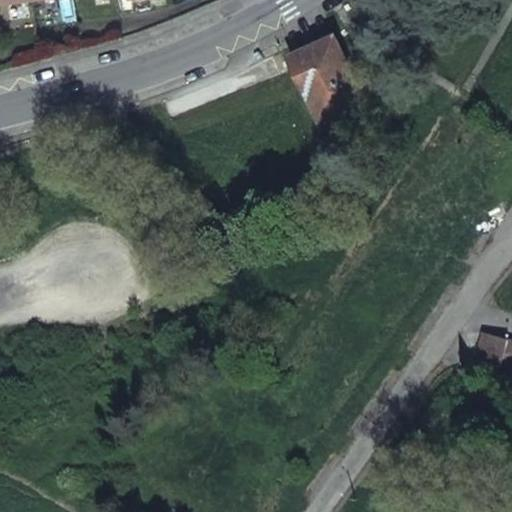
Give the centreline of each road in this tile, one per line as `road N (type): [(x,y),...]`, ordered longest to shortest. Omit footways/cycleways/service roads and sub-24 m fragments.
road 1 (residential): [(319,511),(511,238)]
road 2 (tertiary): [(265,18),(155,67),(0,114)]
